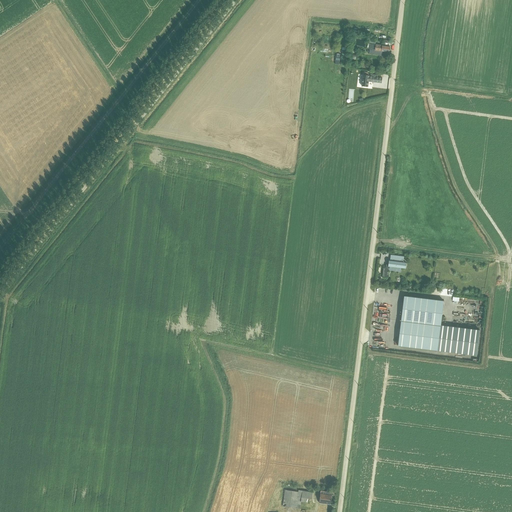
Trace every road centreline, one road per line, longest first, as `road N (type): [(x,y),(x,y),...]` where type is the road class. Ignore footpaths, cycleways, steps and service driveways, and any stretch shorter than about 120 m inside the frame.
road 1 (unclassified): [(402,0),(339,511)]
road 2 (unclassified): [(236,0),(0,293)]
road 3 (track): [(372,243),(498,260)]
